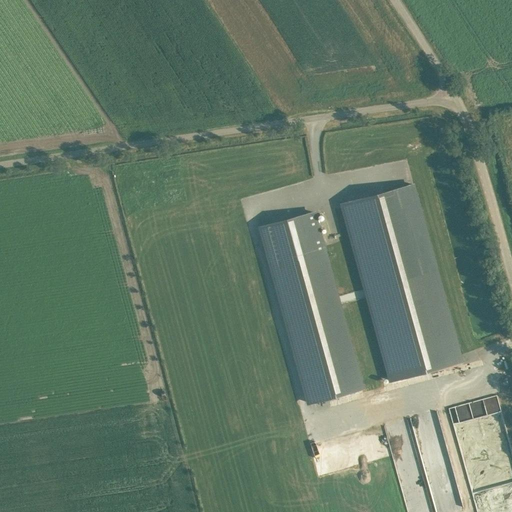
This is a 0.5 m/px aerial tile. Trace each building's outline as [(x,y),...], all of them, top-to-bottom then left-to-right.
[(413,185),(343,204),(391,380),(462,360),(413,185)] [(363,387),(314,212),(261,227),(308,402),(363,387)] [(497,395),(449,406),(453,423),(479,417),(480,419),(501,414),(497,395)] [(313,447),(321,475),(341,470),(333,441),(313,447)] [(363,479),(362,461),(345,462),(346,480),(363,479)]
